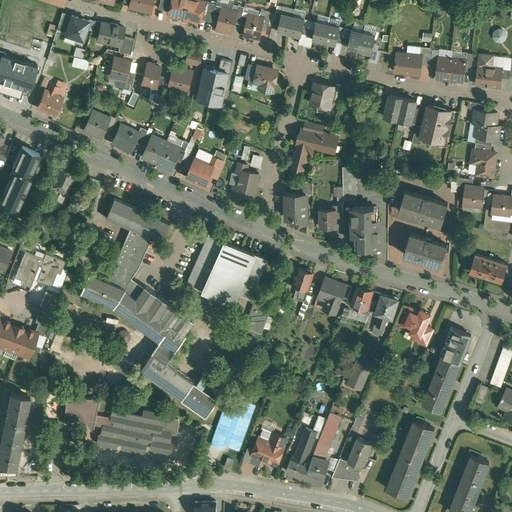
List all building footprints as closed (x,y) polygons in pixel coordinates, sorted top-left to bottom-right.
[(154,0),(130,0),(129,3),(129,7),(151,13),(154,0)] [(172,0),(160,0),(159,8),(170,11),(172,0)] [(188,0),(172,0),(170,11),(169,13),(181,16),(182,17),(185,18),(188,0)] [(205,1),(201,0),(188,0),(185,18),(188,18),(189,18),(201,20),(201,18),(205,1)] [(217,4),(205,1),(201,18),(213,21),(217,4)] [(245,6),(239,4),(237,11),(234,22),(240,23),(245,6)] [(229,12),(221,10),(220,15),(219,16),(218,20),(219,21),(217,27),(218,28),(225,30),(227,29),(232,30),(234,22),(237,11),(232,10),(229,10),(229,12)] [(271,12),(261,10),(259,17),(264,18),(261,28),(267,30),(271,12)] [(72,15),(62,12),(59,22),(69,25),(72,15)] [(293,15),(282,12),(280,21),(274,19),(272,25),(278,27),(278,30),(289,32),(293,15)] [(88,21),(72,15),(69,25),(66,32),(66,34),(82,39),(88,21)] [(305,18),(293,15),(289,32),(301,35),(302,32),(307,34),(309,27),(303,26),(305,18)] [(259,17),(256,16),(255,18),(248,16),(247,22),(246,22),(245,27),(245,28),(244,33),(245,35),(252,36),(253,35),(259,37),(261,28),(264,18),(259,17)] [(328,23),(317,20),(315,29),(309,27),(307,34),(313,35),(313,38),(324,41),(328,23)] [(69,25),(59,22),(57,29),(66,32),(69,25)] [(117,24),(110,22),(108,23),(101,22),(99,32),(106,33),(104,42),(119,45),(120,45),(122,36),(124,27),(118,25),(117,24)] [(49,23),(46,34),(53,35),(55,24),(49,23)] [(340,26),(328,23),(324,41),(336,44),(337,41),(342,42),(344,36),(338,34),(340,26)] [(350,37),(344,36),(342,42),(348,43),(348,46),(359,49),(364,32),(352,29),(350,37)] [(494,41),(504,41),(504,29),(494,29),(494,41)] [(375,34),(364,32),(359,49),(370,52),(371,52),(372,49),(377,50),(379,44),(373,43),(375,34)] [(134,38),(122,36),(120,45),(119,45),(118,51),(130,54),(134,38)] [(433,47),(421,46),(420,55),(422,55),(421,64),(431,65),(433,48),(433,47)] [(77,47),(75,55),(84,57),(86,49),(77,47)] [(440,49),(433,48),(431,65),(431,66),(437,67),(438,56),(439,56),(440,49)] [(377,50),(372,49),(371,52),(370,52),(369,59),(379,62),(381,51),(377,50)] [(203,54),(188,51),(186,61),(200,65),(203,54)] [(420,55),(397,52),(397,54),(395,55),(395,58),(396,60),(395,70),(412,72),(411,72),(420,73),(421,64),(422,55),(420,55)] [(439,56),(438,56),(437,67),(436,77),(450,79),(452,58),(453,52),(452,58),(439,56)] [(246,65),(248,54),(241,53),(239,64),(246,65)] [(493,55),(480,53),(478,65),(492,67),(493,55)] [(75,56),(72,65),(88,69),(91,60),(75,56)] [(124,59),(114,56),(110,74),(118,75),(117,77),(121,78),(126,79),(128,71),(130,61),(124,60),(124,59)] [(466,59),(452,58),(450,79),(464,80),(465,69),(467,59),(466,59)] [(156,66),(154,64),(148,62),(146,64),(142,81),(150,82),(157,84),(159,76),(161,67),(156,66)] [(255,66),(249,65),(246,77),(255,79),(259,65),(255,64),(255,66)] [(273,68),(259,65),(255,79),(255,80),(261,82),(260,87),(272,90),(276,73),(275,73),(273,69),(273,68)] [(492,67),(478,65),(476,83),(500,86),(502,68),(492,67)] [(205,66),(197,98),(222,104),(229,72),(205,66)] [(181,70),(173,68),(169,85),(180,88),(181,90),(186,91),(188,90),(193,70),(184,68),(181,70)] [(128,71),(126,79),(121,78),(119,87),(131,90),(135,72),(128,71)] [(30,86),(0,72),(0,90),(23,100),(30,86)] [(240,93),(245,76),(237,74),(233,91),(240,93)] [(157,84),(150,82),(149,84),(152,85),(151,92),(161,94),(165,77),(159,76),(157,84)] [(334,85),(316,81),(311,103),(329,107),(331,101),(334,86),(334,85)] [(50,82),(47,90),(45,90),(38,107),(54,114),(61,97),(59,96),(62,88),(50,82)] [(342,85),(334,83),(334,85),(334,86),(331,101),(338,103),(342,85)] [(416,100),(390,94),(389,101),(385,115),(386,115),(410,121),(411,121),(414,107),(416,100)] [(389,101),(383,100),(379,115),(386,117),(386,115),(385,115),(389,101)] [(451,109),(428,104),(423,126),(421,135),(429,137),(428,139),(435,141),(435,139),(444,141),(445,135),(447,135),(449,129),(447,128),(448,123),(450,124),(451,117),(449,116),(451,109)] [(420,109),(414,107),(411,121),(410,121),(410,123),(416,124),(420,109)] [(498,112),(476,108),(474,122),(478,122),(496,125),(498,112)] [(99,116),(91,113),(84,129),(100,137),(105,127),(109,117),(108,117),(100,113),(99,116)] [(110,114),(108,117),(109,117),(105,127),(111,129),(117,117),(110,114)] [(323,124),(307,120),(305,128),(321,132),(322,131),(323,124)] [(496,125),(478,122),(476,135),(493,138),(498,138),(499,125),(496,125)] [(121,124),(112,142),(131,151),(136,141),(140,132),(139,132),(121,124)] [(423,126),(416,124),(412,142),(419,144),(421,135),(423,126)] [(148,130),(141,126),(139,132),(140,132),(136,141),(142,144),(147,132),(148,130)] [(196,128),(195,137),(202,138),(203,129),(196,128)] [(305,128),(302,128),(300,134),(299,133),(297,143),(298,143),(294,159),(293,159),(291,168),(298,170),(299,167),(304,169),(306,160),(305,160),(307,150),(312,151),(313,147),(331,151),(332,145),(334,145),(336,144),(338,136),(325,133),(325,132),(322,131),(321,132),(305,128)] [(147,132),(142,144),(147,147),(152,135),(147,132)] [(167,141),(152,135),(147,147),(143,156),(157,162),(167,141)] [(493,138),(476,135),(475,141),(476,142),(476,141),(492,144),(493,138)] [(167,141),(157,162),(171,168),(176,159),(181,147),(167,141)] [(492,144),(476,141),(476,142),(475,149),(491,151),(492,144)] [(24,147),(21,154),(20,153),(13,169),(15,170),(4,193),(6,194),(3,201),(1,200),(1,201),(17,208),(23,194),(25,190),(31,176),(29,175),(31,171),(39,153),(23,146),(22,146),(24,147)] [(181,147),(176,159),(181,162),(186,150),(181,147)] [(475,149),(474,149),(472,159),(478,160),(476,173),(493,175),(497,152),(491,151),(475,149)] [(264,157),(254,154),(251,165),(261,168),(264,157)] [(225,161),(213,156),(210,164),(213,166),(210,174),(218,177),(225,161)] [(210,164),(195,158),(187,176),(205,184),(210,174),(213,166),(210,164)] [(60,161),(50,183),(55,186),(61,189),(67,191),(77,168),(60,161)] [(248,164),(239,162),(237,172),(241,173),(238,186),(234,185),(231,195),(240,197),(241,191),(254,194),(259,173),(246,170),(248,164)] [(357,199),(356,166),(343,166),(344,199),(357,199)] [(473,178),(458,176),(458,184),(466,185),(466,184),(473,185),(473,178)] [(313,181),(299,181),(299,193),(306,193),(307,193),(313,193),(313,181)] [(473,185),(466,184),(466,185),(464,202),(481,204),(483,187),(473,185)] [(61,189),(55,186),(50,197),(56,200),(61,189)] [(448,203),(405,189),(399,210),(442,224),(448,203)] [(299,193),(286,193),(287,218),(293,217),(293,221),(307,221),(307,219),(307,218),(306,204),(307,204),(307,193),(306,193),(299,193)] [(501,194),(494,194),(492,212),(510,214),(511,202),(511,198),(511,195),(511,196),(506,195),(505,194),(501,194)] [(130,228),(107,279),(124,288),(132,277),(140,266),(152,238),(163,242),(171,223),(114,198),(105,217),(130,228)] [(374,206),(352,206),(353,234),(359,234),(359,244),(380,244),(380,227),(380,222),(381,222),(381,221),(380,222),(380,216),(375,216),(374,206)] [(338,207),(320,208),(320,217),(323,217),(324,226),(337,225),(337,216),(339,214),(339,207),(338,207)] [(447,244),(410,232),(404,253),(441,265),(447,244)] [(227,240),(211,233),(189,283),(204,290),(204,291),(233,304),(238,293),(249,298),(267,258),(256,253),(227,240)] [(0,266),(5,269),(4,269),(5,269),(12,251),(12,250),(11,253),(0,248),(0,266)] [(65,260),(46,253),(44,258),(25,251),(15,277),(22,280),(21,282),(31,286),(39,265),(43,267),(38,280),(57,287),(55,286),(65,260)] [(508,263),(475,253),(470,270),(502,280),(508,263)] [(306,269),(298,267),(293,284),(294,284),(308,289),(314,272),(312,271),(311,268),(308,268),(306,269)] [(157,293),(145,284),(144,285),(132,277),(124,288),(107,279),(88,271),(80,290),(112,305),(161,340),(141,368),(207,415),(219,397),(204,386),(209,378),(203,374),(197,382),(168,361),(188,333),(186,332),(187,330),(190,326),(191,325),(194,320),(194,321),(195,319),(193,318),(183,311),(181,310),(171,302),(169,301),(159,294),(158,293),(158,294),(157,293)] [(73,274),(68,272),(64,283),(69,285),(73,274)] [(79,276),(73,274),(69,285),(75,287),(79,276)] [(345,285),(325,277),(318,295),(327,298),(324,308),(336,313),(341,300),(346,286),(345,286),(345,285)] [(352,285),(346,283),(345,285),(345,286),(346,286),(341,300),(346,302),(352,285)] [(308,289),(294,284),(290,294),(305,299),(308,289)] [(352,304),(351,307),(370,313),(374,301),(369,300),(372,290),(371,289),(370,287),(367,286),(365,287),(358,285),(352,304)] [(59,292),(47,288),(41,305),(53,310),(59,292)] [(377,291),(372,290),(369,300),(374,301),(377,291)] [(391,295),(390,295),(382,293),(376,312),(380,313),(377,324),(377,325),(384,327),(388,316),(393,317),(395,310),(396,310),(397,305),(397,304),(399,298),(398,297),(398,296),(392,294),(391,295)] [(276,296),(271,307),(277,309),(281,298),(276,296)] [(271,307),(255,301),(245,326),(262,332),(271,307)] [(346,302),(341,319),(347,321),(351,307),(352,304),(346,302)] [(419,311),(409,306),(405,315),(402,324),(408,327),(407,329),(420,336),(421,336),(426,325),(431,313),(421,308),(419,311)] [(50,318),(38,314),(35,321),(38,322),(47,326),(50,318)] [(0,345),(1,346),(10,322),(0,317),(0,345)] [(19,325),(10,322),(1,346),(18,352),(27,328),(26,328),(26,330),(18,327),(19,325)] [(47,326),(38,322),(35,331),(38,332),(38,333),(43,335),(47,326)] [(384,327),(377,325),(377,324),(375,324),(373,331),(382,334),(384,327)] [(426,325),(421,336),(420,336),(418,340),(426,344),(433,329),(426,325)] [(471,334),(453,326),(453,327),(454,327),(451,334),(450,334),(451,335),(446,348),(445,347),(445,348),(446,348),(443,356),(442,355),(442,356),(460,363),(471,334)] [(35,331),(27,328),(18,352),(29,356),(38,333),(38,332),(35,331)] [(242,338),(231,370),(244,375),(255,342),(242,338)] [(511,345),(505,343),(503,348),(511,351),(511,345)] [(511,351),(503,348),(491,382),(501,386),(511,355),(511,351)] [(359,353),(349,379),(364,385),(374,360),(359,353)] [(113,365),(128,374),(135,364),(120,354),(113,365)] [(442,356),(424,403),(441,410),(460,363),(442,356)] [(226,386),(211,376),(204,386),(219,397),(226,386)] [(484,383),(477,400),(483,403),(490,385),(484,383)] [(511,390),(506,388),(503,395),(502,395),(502,396),(502,397),(499,404),(500,404),(500,402),(510,407),(505,417),(511,419),(511,390)] [(30,396),(11,392),(8,407),(7,407),(7,408),(6,412),(7,413),(1,443),(0,442),(0,443),(0,444),(0,447),(0,448),(0,464),(16,467),(15,466),(18,449),(20,449),(18,449),(22,431),(23,432),(23,431),(22,431),(25,414),(27,414),(25,413),(29,396),(30,396)] [(112,420),(110,417),(95,415),(101,399),(64,396),(63,421),(84,421),(88,430),(92,427),(93,425),(102,425),(105,423),(114,424),(115,421),(112,420)] [(225,408),(223,417),(233,420),(235,411),(225,408)] [(163,413),(144,409),(143,414),(115,409),(112,411),(110,417),(112,420),(115,421),(114,424),(105,423),(102,425),(101,432),(98,434),(97,441),(98,444),(115,447),(118,445),(119,440),(122,441),(121,446),(123,449),(143,453),(146,451),(148,441),(151,442),(150,447),(152,450),(169,453),(172,451),(173,444),(171,441),(172,435),(172,433),(170,430),(162,429),(165,415),(163,413)] [(342,415),(331,410),(329,416),(340,420),(342,415)] [(176,417),(165,415),(162,429),(170,430),(172,433),(172,435),(177,433),(180,421),(176,417)] [(322,431),(318,442),(329,446),(340,420),(329,416),(326,421),(322,431)] [(326,421),(318,418),(314,428),(322,431),(326,421)] [(414,419),(387,488),(407,496),(435,427),(414,419)] [(307,427),(296,455),(306,460),(317,431),(307,427)] [(271,440),(260,435),(253,453),(262,457),(277,463),(284,445),(287,437),(273,431),(273,432),(274,432),(271,440)] [(373,442),(358,436),(348,460),(361,465),(363,466),(373,442)] [(329,446),(318,442),(313,455),(325,458),(329,446)] [(253,453),(252,453),(249,461),(259,465),(259,464),(262,457),(253,453)] [(296,455),(292,454),(286,470),(297,474),(298,476),(301,478),(303,477),(305,477),(306,475),(310,461),(306,460),(296,455)] [(472,454),(450,510),(453,511),(469,511),(471,509),(469,508),(471,503),(474,504),(474,503),(471,502),(474,496),(475,497),(481,482),(480,481),(482,475),(484,476),(485,476),(482,475),(484,469),(486,470),(489,462),(472,454)] [(325,458),(313,455),(306,475),(323,480),(322,482),(323,483),(330,460),(325,458)] [(224,465),(233,468),(235,458),(226,456),(224,465)] [(348,460),(340,457),(333,476),(359,479),(361,465),(348,460)] [(216,511),(216,500),(195,501),(195,511),(216,511)]
